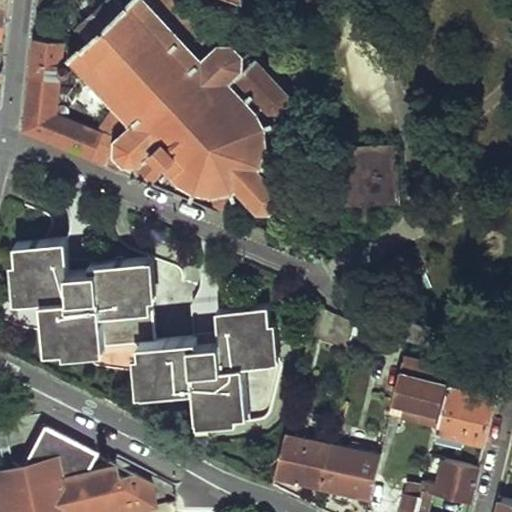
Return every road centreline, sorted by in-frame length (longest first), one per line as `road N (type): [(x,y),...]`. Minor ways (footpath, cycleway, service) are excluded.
road 1 (residential): [(7,135),(316,276),(340,298),(494,369),(510,392),(482,511)]
road 2 (residential): [(300,511),(0,362)]
road 3 (residential): [(7,135),(22,0)]
